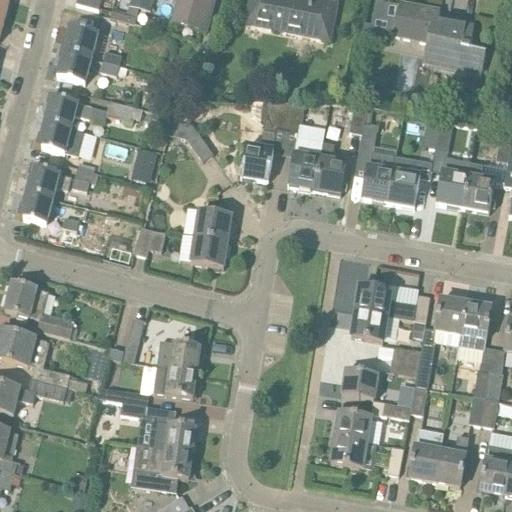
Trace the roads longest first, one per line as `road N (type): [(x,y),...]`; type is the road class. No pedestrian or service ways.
road 1 (residential): [(259,326),(287,233),(511,263)]
road 2 (residential): [(347,511),(252,496),(232,478),(259,326)]
road 3 (residential): [(259,326),(0,245)]
road 4 (residential): [(0,209),(51,0)]
